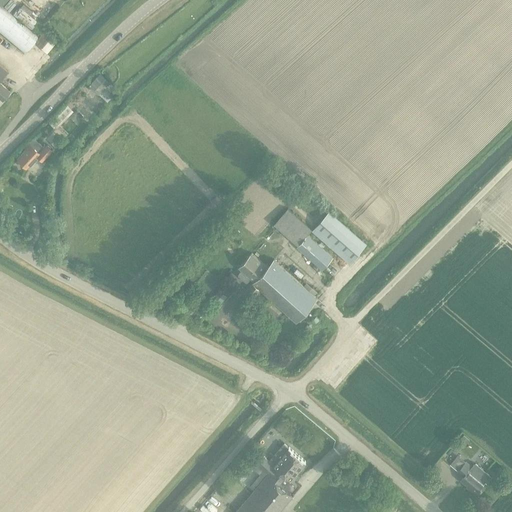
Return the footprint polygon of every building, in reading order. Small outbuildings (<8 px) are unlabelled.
[(0,6),(0,32),(24,52),(37,36),(0,6)] [(45,30),(35,41),(42,47),(41,48),(47,53),(54,44),(48,39),(52,36),(45,30)] [(0,98),(2,100),(10,91),(0,82),(0,80),(8,71),(0,64),(0,98)] [(99,74),(89,85),(100,94),(109,83),(99,74)] [(17,159),(26,168),(37,156),(41,160),(52,149),(46,144),(43,147),(33,138),(25,148),(26,149),(17,159)] [(323,269),(334,256),(308,234),(312,229),(288,208),(274,224),(299,245),(297,246),(323,269)] [(350,263),(367,243),(330,210),(313,230),(350,263)] [(260,289),(296,321),(317,298),(274,259),(268,267),(252,253),(239,267),(242,269),(240,272),(240,274),(248,280),(249,280),(252,278),(255,281),(245,292),(252,298),(260,289)] [(464,435),(460,440),(466,445),(470,440),(464,435)] [(278,511),(293,494),(286,488),(288,485),(282,480),(286,475),(291,479),(306,461),(289,447),(274,464),(261,453),(254,461),(268,473),(235,511),(278,511)] [(477,495),(486,483),(470,470),(472,467),(466,462),(458,471),(464,476),(462,479),(471,487),(470,489),(477,495)]
